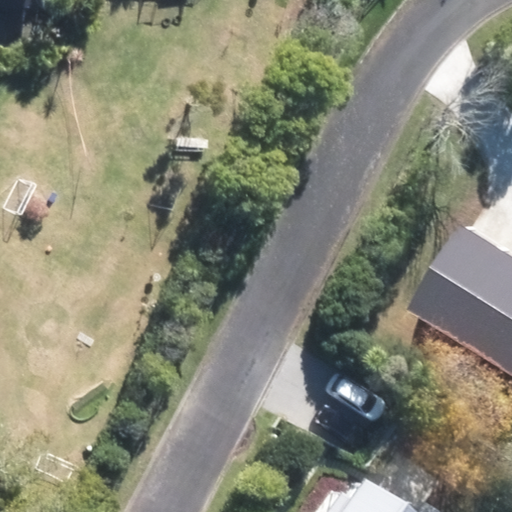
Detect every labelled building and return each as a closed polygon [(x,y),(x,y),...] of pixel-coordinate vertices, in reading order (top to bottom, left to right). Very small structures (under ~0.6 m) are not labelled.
[(252,42),(233,33),(224,53),(242,62),(252,42)] [(176,134),(173,140),(203,155),(207,149),(176,134)] [(197,172),(169,157),(140,210),(169,225),(197,172)] [(353,361),(338,386),(370,403),(383,379),(353,361)] [(351,511),(363,487),(316,464),(293,511),(351,511)]
